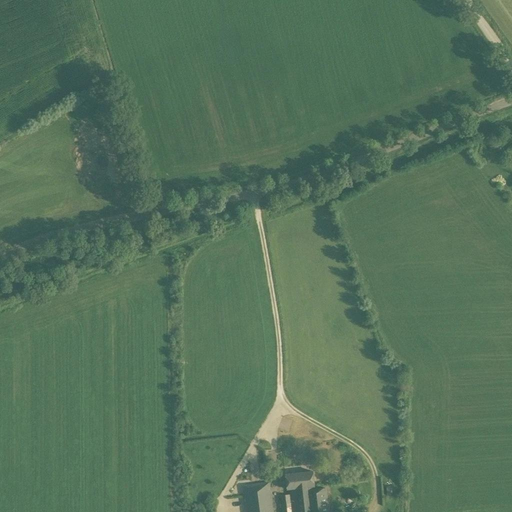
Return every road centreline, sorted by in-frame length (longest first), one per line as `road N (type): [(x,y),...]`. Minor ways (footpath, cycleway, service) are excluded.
road 1 (unclassified): [(254,193),(511,100)]
road 2 (unclassified): [(276,462),(278,342),(254,193)]
road 3 (unclassified): [(0,257),(65,231),(254,193)]
